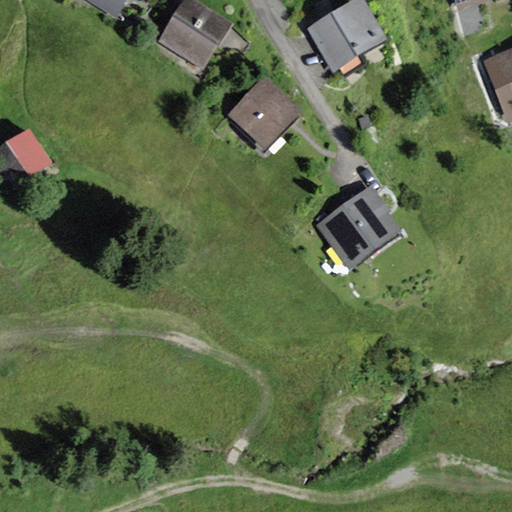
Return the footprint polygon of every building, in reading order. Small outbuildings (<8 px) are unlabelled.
[(133,0),(77,0),(117,25),(133,0)] [(367,0),(311,33),(336,76),(392,43),(367,0)] [(511,0),(452,0),(458,20),(511,4),(511,0)] [(189,3),(161,47),(207,75),(234,30),(189,3)] [(511,55),(495,62),(511,104),(511,55)] [(268,83),(231,121),(269,157),(306,119),(268,83)] [(53,166),(30,132),(0,153),(0,179),(11,195),(53,166)] [(374,190),(318,231),(351,275),(407,234),(374,190)]
